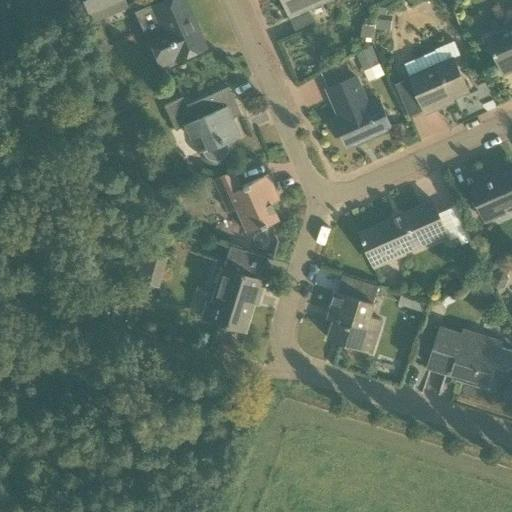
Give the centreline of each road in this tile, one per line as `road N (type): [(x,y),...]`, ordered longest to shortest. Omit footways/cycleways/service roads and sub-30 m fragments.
road 1 (residential): [(0,310),(65,316),(262,373),(286,364)]
road 2 (residential): [(511,441),(286,364)]
road 3 (residential): [(321,202),(229,0)]
road 4 (residential): [(511,118),(321,202)]
road 5 (residential): [(286,364),(281,321),(321,202)]
